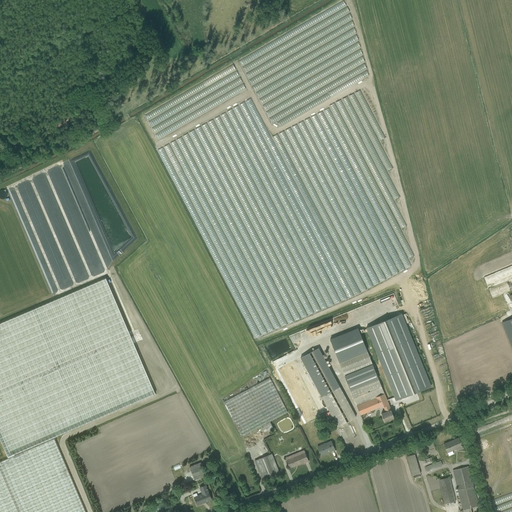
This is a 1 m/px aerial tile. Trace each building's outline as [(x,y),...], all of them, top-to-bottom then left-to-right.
[(211,296),(180,310),(186,325),(196,321),(196,320),(207,315),(208,317),(216,314),(214,310),(216,309),(213,302),(211,303),(210,300),(212,299),(211,296)] [(203,337),(240,321),(235,309),(232,311),(235,318),(201,333),(203,337)] [(370,351),(338,364),(347,381),(378,367),(370,351)] [(313,370),(315,375),(332,368),(330,363),(313,370)] [(220,388),(222,391),(250,377),(248,373),(251,371),(249,366),(233,374),(236,380),(220,388)] [(391,367),(348,386),(355,408),(383,396),(386,398),(401,393),(391,367)] [(269,379),(226,401),(244,434),(287,413),(269,379)] [(336,381),(315,392),(335,428),(355,418),(336,381)] [(411,393),(414,400),(432,392),(429,385),(411,393)] [(375,416),(381,425),(393,421),(383,396),(355,408),(358,417),(380,408),(382,412),(375,416)] [(0,460),(0,511),(85,511),(54,439),(1,460),(0,460)] [(440,447),(447,455),(462,450),(458,440),(440,447)] [(313,449),(317,457),(336,449),(332,441),(313,449)] [(305,448),(281,457),(285,467),(308,460),(305,448)] [(279,473),(270,455),(252,462),(260,481),(279,473)] [(429,472),(444,466),(442,461),(427,467),(429,472)] [(202,463),(191,467),(196,480),(207,476),(202,463)] [(468,467),(451,471),(462,511),(472,511),(472,509),(478,508),(468,467)] [(450,477),(436,479),(442,504),(455,501),(450,477)] [(199,495),(190,498),(193,507),(210,501),(205,485),(197,488),(199,495)]
